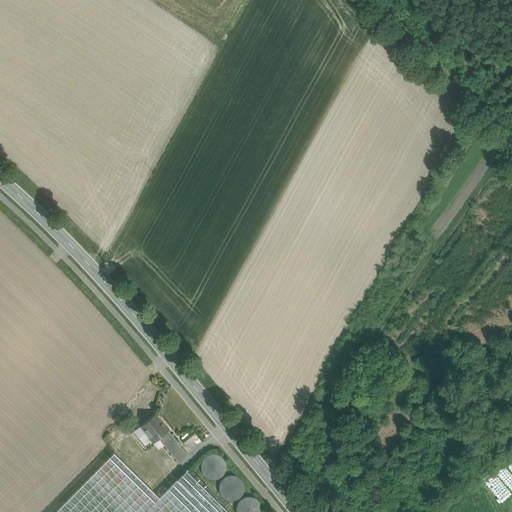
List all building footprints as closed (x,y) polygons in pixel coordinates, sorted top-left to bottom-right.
[(168,430),(155,414),(140,427),(148,437),(153,443),(158,438),(163,444),(172,436),(168,431),(168,430)] [(148,437),(140,427),(134,431),(143,442),(148,437)] [(120,429),(109,439),(115,445),(126,435),(120,429)] [(172,436),(163,444),(179,463),(187,454),(172,436)] [(226,472),(216,451),(198,460),(208,480),(226,472)] [(225,511),(187,474),(149,511),(225,511)] [(226,474),(220,496),(237,500),(243,479),(226,474)] [(250,494),(234,508),(238,511),(261,511),(264,510),(250,494)]
